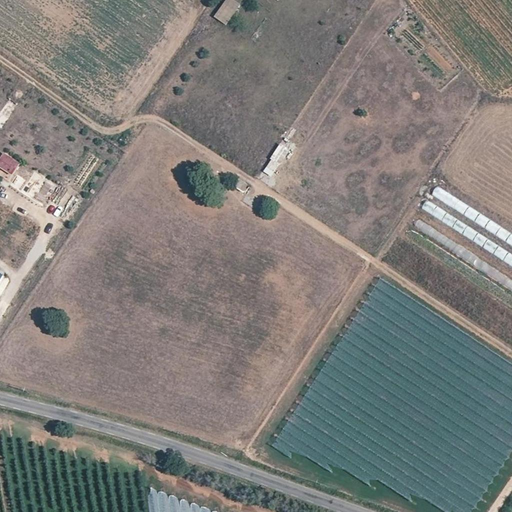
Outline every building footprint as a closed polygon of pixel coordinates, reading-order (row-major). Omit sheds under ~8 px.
[(233,0),(223,0),(214,19),(227,25),(239,3),(233,0)] [(257,41),(271,22),(266,18),(251,37),(257,41)] [(271,158),(263,172),(272,177),(280,163),(271,158)] [(27,195),(33,186),(19,177),(13,185),(27,195)] [(33,186),(27,195),(36,201),(42,192),(33,186)] [(511,233),(436,187),(429,198),(428,198),(421,209),(511,264),(511,233)] [(0,203),(0,238),(16,215),(0,203)] [(21,218),(0,250),(0,262),(11,270),(38,230),(21,218)] [(43,258),(50,262),(56,249),(49,246),(43,258)]
